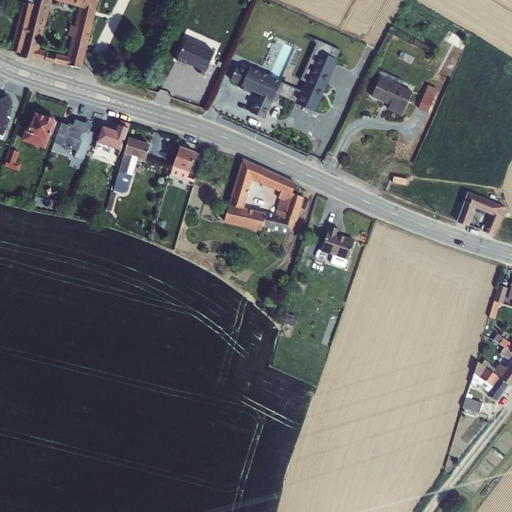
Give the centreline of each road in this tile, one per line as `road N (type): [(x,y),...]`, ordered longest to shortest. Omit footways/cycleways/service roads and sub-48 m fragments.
road 1 (secondary): [(511,254),(424,227),(197,126),(0,63)]
road 2 (track): [(507,410),(428,511)]
